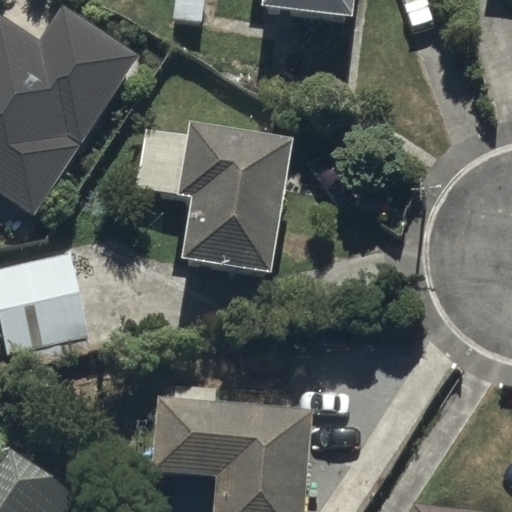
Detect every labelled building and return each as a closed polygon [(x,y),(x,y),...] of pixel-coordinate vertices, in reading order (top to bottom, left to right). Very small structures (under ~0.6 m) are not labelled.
[(352,38),(355,0),(266,0),(263,28),(352,38)] [(0,198),(36,223),(138,68),(64,20),(40,58),(0,31),(0,198)] [(178,218),(189,220),(186,279),(271,293),(292,161),(146,137),(137,199),(180,206),(178,218)] [(87,350),(69,263),(0,277),(0,319),(9,366),(87,350)] [(158,421),(151,491),(216,497),(215,511),(306,511),(314,437),(158,421)] [(80,511),(12,469),(7,477),(0,473),(0,511),(80,511)]
